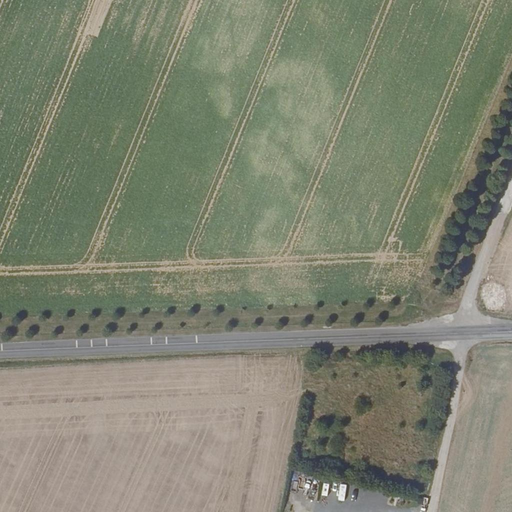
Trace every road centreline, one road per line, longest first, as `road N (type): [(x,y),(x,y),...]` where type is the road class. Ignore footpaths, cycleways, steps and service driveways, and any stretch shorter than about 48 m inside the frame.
road 1 (tertiary): [(511,330),(0,349)]
road 2 (track): [(463,332),(425,511)]
road 3 (track): [(463,332),(511,187)]
